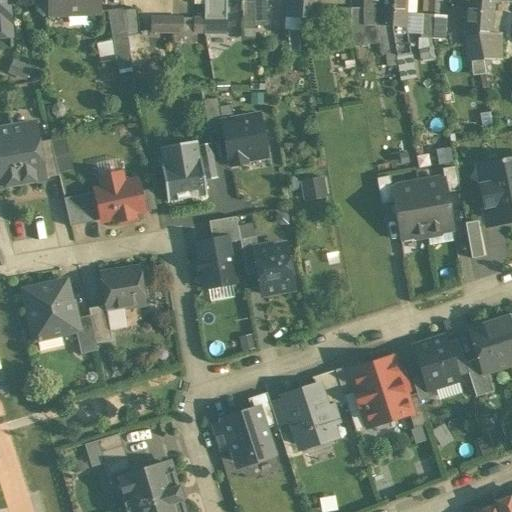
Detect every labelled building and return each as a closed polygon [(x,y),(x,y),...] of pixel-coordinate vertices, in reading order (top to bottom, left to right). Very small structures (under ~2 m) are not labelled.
[(0,0),(0,36),(11,36),(8,8),(4,8),(2,0),(0,0)] [(37,0),(38,9),(43,14),(48,14),(48,13),(101,11),(100,0),(37,0)] [(266,0),(254,0),(254,1),(255,25),(267,25),(266,0)] [(288,0),(287,17),(301,18),(302,0),(288,0)] [(302,0),(301,18),(315,19),(316,0),(302,0)] [(392,0),(378,0),(378,6),(378,22),(377,25),(391,26),(391,25),(392,0)] [(392,0),(391,25),(391,26),(406,27),(406,13),(407,0),(392,0)] [(480,0),(466,0),(465,31),(479,32),(480,0)] [(511,0),(480,0),(479,32),(493,33),(495,1),(511,1),(511,0)] [(255,25),(254,1),(242,1),(243,29),(255,29),(255,27),(255,25)] [(378,6),(366,5),(364,8),(364,23),(378,22),(378,6)] [(350,8),(333,7),(332,33),(335,50),(354,47),(350,33),(350,8)] [(122,8),(107,10),(112,42),(127,39),(128,39),(127,36),(123,10),(122,10),(122,8)] [(136,8),(123,10),(127,36),(140,34),(136,8)] [(364,8),(350,8),(350,33),(364,33),(364,23),(364,8)] [(421,34),(422,14),(406,13),(406,27),(407,34),(421,34)] [(434,14),(422,14),(421,34),(421,38),(432,38),(434,14)] [(172,18),(151,17),(151,32),(171,32),(172,32),(172,18)] [(301,29),(301,18),(287,17),(285,17),(284,28),(288,28),(301,29)] [(183,18),(172,18),(172,32),(183,32),(183,18)] [(193,18),(183,18),(183,32),(193,32),(193,18)] [(204,18),(193,18),(193,32),(196,32),(204,32),(204,18)] [(226,18),(204,18),(204,32),(226,32),(226,18)] [(378,22),(364,23),(364,33),(350,33),(354,47),(380,42),(377,25),(378,22)] [(391,26),(377,25),(380,42),(382,55),(388,54),(396,53),(391,26)] [(406,27),(391,26),(396,53),(397,57),(411,54),(407,34),(406,27)] [(301,29),(288,28),(290,53),(302,52),(301,29)] [(465,31),(464,31),(467,61),(471,60),(484,59),(480,39),(479,38),(479,32),(465,31)] [(172,32),(171,32),(173,43),(190,43),(190,38),(196,37),(196,32),(183,32),(172,32)] [(204,32),(206,44),(226,45),(226,32),(204,32)] [(493,33),(479,32),(479,38),(480,39),(484,59),(502,59),(502,33),(493,33)] [(145,55),(140,34),(127,36),(128,39),(131,57),(145,55)] [(396,53),(388,54),(390,66),(398,65),(397,57),(396,53)] [(411,54),(397,57),(398,65),(402,82),(415,79),(411,54)] [(8,71),(26,78),(30,66),(12,59),(8,71)] [(486,76),(484,59),(471,60),(473,77),(486,76)] [(218,98),(203,100),(210,136),(223,133),(221,122),(222,121),(220,107),(218,98)] [(259,115),(233,120),(230,105),(220,107),(222,121),(221,122),(223,133),(228,160),(229,160),(230,166),(247,163),(246,157),(266,153),(259,115)] [(34,123),(10,127),(20,184),(44,180),(44,178),(38,142),(34,123)] [(10,127),(0,128),(0,187),(20,184),(10,127)] [(66,137),(52,140),(58,171),(72,168),(66,137)] [(50,140),(38,142),(44,178),(59,175),(50,140)] [(163,164),(199,158),(197,146),(197,145),(197,141),(160,147),(163,164)] [(217,178),(211,143),(197,145),(197,146),(199,158),(200,158),(204,181),(217,178)] [(267,159),(266,153),(246,157),(247,163),(267,159)] [(163,164),(161,164),(167,202),(207,195),(204,181),(200,158),(199,158),(163,164)] [(511,159),(503,161),(502,160),(500,160),(500,162),(490,164),(494,182),(480,185),(485,207),(499,204),(502,222),(511,220),(511,159)] [(494,182),(490,164),(477,167),(480,185),(494,182)] [(455,167),(442,169),(444,180),(445,180),(447,192),(459,190),(455,167)] [(121,173),(99,178),(101,188),(95,189),(102,219),(102,221),(116,218),(116,221),(118,221),(118,220),(133,217),(134,217),(133,213),(143,211),(143,210),(139,193),(136,180),(123,183),(121,173)] [(389,176),(377,178),(381,204),(393,202),(391,189),(392,189),(389,176)] [(322,178),(302,182),(305,197),(325,193),(322,178)] [(444,180),(418,185),(427,233),(454,229),(447,192),(445,180),(444,180)] [(392,189),(391,189),(393,202),(399,238),(427,233),(418,185),(392,189)] [(153,190),(139,193),(143,210),(156,207),(153,190)] [(95,191),(63,198),(70,226),(102,219),(95,191)] [(502,222),(499,204),(485,207),(481,208),(485,226),(502,222)] [(235,217),(209,221),(212,240),(227,237),(228,243),(240,240),(235,217)] [(477,221),(465,223),(468,237),(479,235),(477,221)] [(479,235),(468,237),(471,258),(483,256),(479,235)] [(255,236),(240,240),(246,275),(258,272),(253,249),(257,248),(255,236)] [(212,240),(196,243),(199,259),(196,259),(199,273),(202,272),(204,288),(235,282),(228,243),(227,237),(212,240)] [(257,248),(253,249),(258,272),(262,294),(293,288),(284,245),(271,247),(271,245),(257,248)] [(139,267),(100,274),(106,307),(106,310),(123,307),(145,304),(139,267)] [(37,339),(60,333),(75,330),(77,330),(74,319),(66,281),(51,285),(50,282),(36,285),(37,288),(24,291),(35,339),(37,339)] [(106,310),(106,307),(89,309),(90,315),(96,344),(112,341),(110,330),(106,310)] [(123,307),(106,310),(110,330),(127,327),(123,307)] [(511,314),(495,320),(510,365),(511,364),(511,314)] [(90,315),(74,319),(77,330),(75,330),(81,354),(98,350),(96,344),(90,315)] [(495,320),(469,329),(478,358),(483,373),(487,372),(510,365),(495,320)] [(60,333),(37,339),(37,340),(38,341),(40,350),(63,345),(60,336),(61,335),(60,333)] [(444,337),(414,347),(423,375),(428,389),(429,389),(458,379),(457,377),(446,342),(444,337)] [(457,339),(446,342),(457,377),(468,373),(469,373),(465,363),(457,339)] [(364,366),(351,371),(357,389),(354,390),(355,391),(360,409),(363,408),(369,426),(409,413),(410,413),(405,397),(392,357),(364,366)] [(487,372),(483,373),(478,358),(465,363),(469,373),(468,373),(476,397),(493,391),(487,372)] [(362,361),(335,370),(343,395),(355,391),(354,390),(357,389),(351,371),(364,366),(362,361)] [(335,370),(312,378),(315,385),(319,384),(326,408),(333,406),(346,402),(343,395),(335,370)] [(429,389),(428,389),(423,375),(412,379),(416,393),(419,402),(432,397),(429,389)] [(315,385),(282,396),(295,436),(302,434),(306,447),(330,439),(325,426),(338,422),(333,406),(326,408),(319,384),(315,385)] [(267,393),(248,399),(251,410),(258,407),(265,429),(277,425),(267,393)] [(416,393),(405,397),(410,413),(409,413),(414,428),(426,424),(419,402),(416,393)] [(251,410),(222,419),(222,421),(231,448),(237,467),(274,455),(265,429),(258,407),(251,410)] [(222,421),(211,424),(220,452),(231,448),(222,421)] [(119,434),(96,441),(104,465),(107,476),(130,469),(119,434)] [(104,465),(96,441),(81,446),(88,470),(104,465)] [(170,463),(118,479),(123,494),(129,498),(133,511),(184,511),(181,500),(182,500),(182,498),(180,498),(178,489),(179,489),(178,487),(177,487),(170,463)] [(508,500),(499,503),(498,502),(497,503),(497,504),(477,511),(511,511),(511,497),(510,499),(509,497),(507,498),(508,500)]
